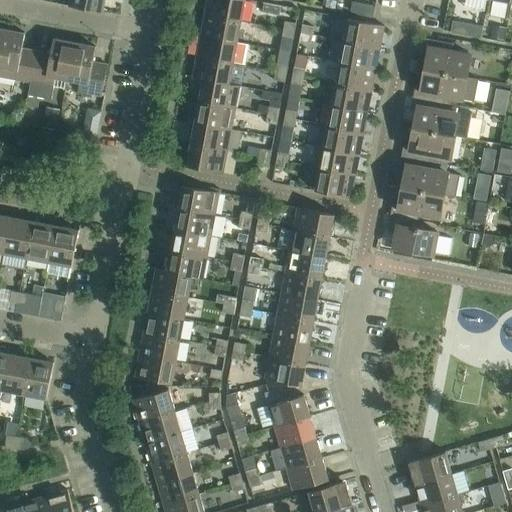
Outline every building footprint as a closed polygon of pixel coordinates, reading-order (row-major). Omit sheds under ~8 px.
[(105,0),(71,0),(70,6),(103,12),(105,0)] [(207,0),(205,15),(241,21),(245,0),(207,0)] [(333,0),(326,0),(326,7),(335,9),(337,1),(333,0)] [(205,15),(201,36),(237,43),(241,21),(205,15)] [(348,19),(344,41),(380,48),(384,26),(348,19)] [(453,20),(451,32),(466,35),(468,23),(453,20)] [(285,22),(283,30),(295,32),(296,24),(285,22)] [(302,25),(301,33),(312,36),(314,27),(302,25)] [(492,29),(491,38),(504,40),(506,31),(492,29)] [(4,30),(0,51),(0,76),(7,78),(31,82),(37,52),(22,49),(25,34),(4,30)] [(295,32),(283,30),(282,38),(293,40),(295,32)] [(312,36),(301,33),(299,42),(311,44),(312,36)] [(201,36),(197,57),(233,64),(237,43),(201,36)] [(282,38),(279,51),(291,53),(293,40),(282,38)] [(432,53),(428,70),(467,77),(471,55),(450,51),(452,44),(424,38),(422,51),(432,53)] [(31,82),(28,96),(51,100),(54,87),(66,89),(68,80),(75,43),(54,39),(51,54),(37,52),(31,82)] [(344,41),(340,62),(376,70),(380,48),(344,41)] [(75,43),(68,80),(80,82),(78,92),(102,96),(108,65),(93,63),(96,47),(75,43)] [(279,51),(277,64),(288,66),(291,53),(279,51)] [(297,54),(294,68),(306,70),(308,57),(297,54)] [(233,64),(197,57),(193,79),(203,81),(203,80),(229,85),(230,84),(233,64)] [(340,62),(336,84),(372,91),(376,70),(340,62)] [(277,64),(275,72),(287,75),(288,66),(277,64)] [(294,68),(293,76),(304,78),(306,70),(294,68)] [(425,88),(415,86),(413,98),(457,106),(459,99),(463,100),(467,77),(428,70),(425,88)] [(287,75),(275,72),(274,81),(285,83),(287,75)] [(304,78),(293,76),(291,84),(302,86),(304,78)] [(203,80),(203,81),(199,102),(236,109),(240,86),(230,84),(229,85),(203,80)] [(336,84),(332,105),(368,112),(372,91),(336,84)] [(496,89),(492,112),(505,114),(509,91),(496,89)] [(457,106),(413,98),(411,109),(420,111),(417,129),(456,136),(467,139),(472,113),(461,111),(461,114),(456,113),(457,106)] [(199,102),(195,123),(232,130),(236,109),(199,102)] [(332,105),(328,126),(364,133),(368,112),(332,105)] [(269,107),(267,115),(279,117),(280,109),(269,107)] [(87,109),(82,135),(97,138),(102,112),(87,109)] [(286,110),(285,118),(296,120),(297,112),(286,110)] [(279,117),(267,115),(266,123),(277,125),(279,117)] [(296,120),(285,118),(283,126),(294,129),(296,120)] [(44,119),(42,128),(56,130),(58,122),(44,119)] [(195,123),(191,144),(227,151),(232,130),(195,123)] [(327,129),(321,130),(319,141),(324,145),(324,147),(360,154),(364,133),(328,126),(327,129)] [(414,147),(404,145),(402,157),(448,165),(449,158),(451,159),(456,136),(417,129),(414,147)] [(227,151),(191,144),(187,166),(223,173),(227,151)] [(320,149),(317,153),(315,161),(317,165),(320,166),(320,169),(356,176),(360,154),(324,147),(323,150),(320,149)] [(261,149),(259,157),(270,159),(272,151),(261,149)] [(278,152),(276,160),(288,163),(289,154),(278,152)] [(270,159),(259,157),(258,165),(269,167),(270,159)] [(448,165),(402,157),(399,169),(409,170),(406,188),(444,195),(449,173),(446,173),(448,165)] [(288,163),(276,160),(275,169),(286,171),(288,163)] [(482,161),(480,170),(493,172),(494,163),(482,161)] [(356,176),(320,169),(315,191),(352,198),(356,176)] [(494,179),(492,187),(504,189),(505,181),(494,179)] [(183,186),(179,208),(215,215),(219,193),(183,186)] [(393,204),(390,216),(418,221),(419,214),(440,217),(444,195),(406,188),(402,206),(393,204)] [(475,188),(473,198),(486,201),(488,191),(475,188)] [(476,201),(475,209),(486,212),(488,204),(476,201)] [(179,208),(175,229),(211,236),(215,215),(179,208)] [(298,208),(294,230),(330,237),(334,215),(298,208)] [(242,211),(240,220),(252,222),(253,214),(242,211)] [(0,215),(0,252),(4,254),(11,217),(0,215)] [(259,215),(257,223),(269,225),(270,217),(259,215)] [(418,221),(390,216),(388,227),(398,229),(394,248),(433,255),(437,232),(417,228),(418,221)] [(11,217),(4,254),(26,258),(33,222),(11,217)] [(252,222),(240,220),(239,228),(250,230),(252,222)] [(33,222),(26,258),(49,262),(56,226),(33,222)] [(486,222),(484,233),(495,235),(496,228),(492,223),(486,222)] [(269,225),(257,223),(256,231),(267,233),(269,225)] [(56,226),(49,262),(47,274),(70,278),(79,230),(56,226)] [(175,229),(171,250),(207,257),(211,236),(175,229)] [(294,230),(290,251),(326,258),(330,237),(294,230)] [(470,233),(468,246),(477,248),(479,234),(470,233)] [(239,234),(238,241),(247,242),(248,235),(239,234)] [(483,234),(481,245),(489,247),(494,243),(495,236),(483,234)] [(171,250),(167,271),(167,272),(192,276),(192,277),(203,280),(207,257),(171,250)] [(290,251),(286,272),(322,279),(326,258),(290,251)] [(234,254),(232,262),(243,264),(245,256),(234,254)] [(251,257),(249,265),(261,267),(262,259),(251,257)] [(243,264),(232,262),(231,270),(235,271),(236,271),(242,272),(243,264)] [(261,267),(249,265),(248,273),(259,276),(261,267)] [(156,269),(152,291),(188,298),(192,277),(192,276),(167,272),(167,271),(156,269)] [(235,271),(233,284),(239,285),(242,272),(236,271),(235,271)] [(286,272),(282,294),(318,301),(322,279),(286,272)] [(245,287),(243,299),(254,301),(257,289),(245,287)] [(10,303),(18,304),(20,293),(12,291),(10,303)] [(152,291),(148,312),(184,319),(188,298),(152,291)] [(20,293),(18,304),(26,306),(28,294),(20,293)] [(282,294),(278,315),(314,322),(318,301),(282,294)] [(226,296),(224,304),(235,306),(237,298),(226,296)] [(243,299),(241,307),(253,310),(254,301),(243,299)] [(55,311),(64,313),(66,301),(57,300),(55,311)] [(235,306),(224,304),(222,313),(234,315),(235,306)] [(253,310),(241,307),(240,316),(251,318),(253,310)] [(148,312),(144,333),(180,340),(184,319),(148,312)] [(278,315),(273,336),(310,343),(314,322),(278,315)] [(144,333),(140,355),(176,362),(180,340),(144,333)] [(273,336),(269,357),(306,364),(310,343),(273,336)] [(217,339),(216,347),(227,349),(229,341),(217,339)] [(235,342),(233,350),(245,353),(246,344),(235,342)] [(206,352),(204,366),(223,370),(227,349),(216,347),(215,354),(206,352)] [(245,353),(233,350),(232,359),(243,361),(245,353)] [(0,352),(0,390),(1,390),(8,354),(0,352)] [(8,354),(1,390),(24,395),(31,358),(8,354)] [(176,362),(140,355),(136,377),(172,384),(176,362)] [(306,364),(269,357),(265,379),(301,386),(306,364)] [(31,358),(24,395),(47,399),(54,363),(31,358)] [(210,378),(221,380),(223,371),(212,369),(210,378)] [(133,400),(140,421),(175,411),(169,389),(133,400)] [(209,393),(209,402),(221,401),(221,393),(209,393)] [(235,394),(227,396),(228,409),(230,417),(241,414),(235,394)] [(269,405),(275,427),(310,417),(304,395),(269,405)] [(221,401),(209,402),(210,410),(221,410),(221,401)] [(175,411),(140,421),(146,442),(181,432),(175,411)] [(310,417),(275,427),(281,448),(316,437),(310,417)] [(234,430),(236,438),(247,435),(245,427),(234,430)] [(181,432),(146,442),(152,463),(187,453),(181,432)] [(217,436),(219,444),(230,440),(228,432),(217,436)] [(5,447),(13,448),(15,437),(7,435),(5,447)] [(247,435),(236,438),(238,446),(249,443),(247,435)] [(493,438),(496,447),(505,445),(503,435),(493,438)] [(15,437),(13,448),(21,450),(23,439),(15,437)] [(281,448),(271,450),(277,471),(287,468),(322,458),(316,437),(281,448)] [(230,440),(219,444),(221,452),(233,448),(230,440)] [(488,440),(478,442),(481,452),(490,449),(488,440)] [(409,463),(415,485),(452,474),(446,452),(409,463)] [(187,453),(152,463),(158,484),(193,473),(187,453)] [(322,458),(287,468),(293,490),(329,480),(322,458)] [(246,472),(248,480),(259,477),(257,469),(246,472)] [(511,469),(503,472),(506,481),(511,478),(511,469)] [(193,473),(158,484),(164,504),(199,494),(193,473)] [(229,477),(231,485),(242,481),(240,473),(229,477)] [(452,474),(415,485),(420,501),(423,500),(425,504),(458,495),(452,474)] [(259,477),(248,480),(250,488),(261,485),(259,477)] [(242,481),(231,485),(233,493),(245,490),(242,481)] [(309,492),(314,511),(320,511),(352,503),(346,481),(309,492)] [(500,482),(489,486),(492,496),(503,493),(500,482)] [(74,511),(68,490),(46,496),(50,511),(74,511)] [(204,511),(199,494),(164,504),(166,511),(204,511)] [(415,511),(422,509),(423,511),(463,511),(458,495),(425,504),(423,500),(420,501),(413,503),(415,511)] [(50,511),(46,496),(25,502),(28,511),(50,511)] [(28,511),(25,502),(5,508),(5,511),(28,511)] [(262,505),(263,511),(273,511),(271,503),(262,505)] [(354,511),(352,503),(320,511),(354,511)] [(403,506),(404,511),(412,511),(415,511),(413,503),(403,506)]
